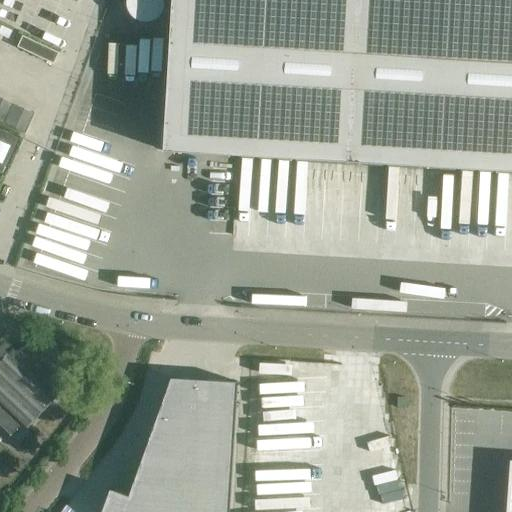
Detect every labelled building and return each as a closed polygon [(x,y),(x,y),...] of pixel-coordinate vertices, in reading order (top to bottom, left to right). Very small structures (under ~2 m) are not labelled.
[(152,24),(164,0),(130,0),(126,10),(152,24)] [(511,0),(170,0),(162,151),(511,171),(511,0)] [(58,49),(62,37),(43,30),(39,42),(58,49)] [(22,36),(18,47),(55,60),(59,49),(22,36)] [(0,96),(0,120),(25,132),(34,112),(0,96)] [(0,176),(2,178),(19,139),(0,130),(0,176)] [(48,203),(92,221),(104,193),(113,197),(118,186),(111,183),(116,170),(70,151),(48,203)] [(129,287),(134,262),(92,255),(97,224),(43,215),(33,271),(66,277),(71,249),(77,250),(72,277),(129,287)] [(12,357),(0,346),(0,425),(11,436),(22,424),(27,428),(55,399),(50,394),(62,382),(24,345),(12,357)] [(109,489),(100,511),(229,511),(237,381),(170,377),(145,447),(128,495),(109,489)] [(389,389),(399,390),(399,379),(389,379),(389,389)]
